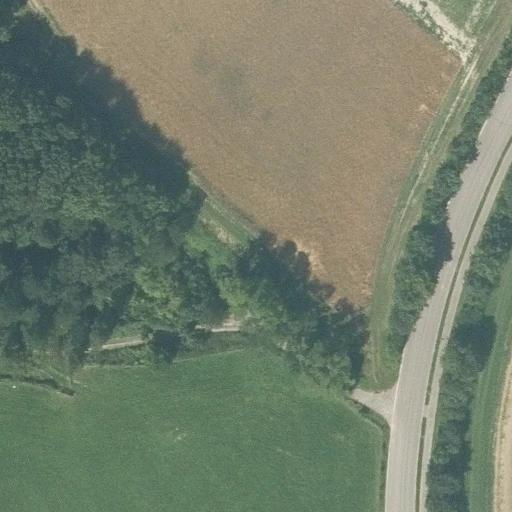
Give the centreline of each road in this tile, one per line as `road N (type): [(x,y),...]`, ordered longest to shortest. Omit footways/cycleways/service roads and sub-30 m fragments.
road 1 (tertiary): [(511,57),(441,221),(422,297),(400,511)]
road 2 (track): [(0,26),(146,167),(251,289)]
road 3 (track): [(409,375),(341,350),(251,289)]
road 4 (track): [(251,289),(83,317)]
